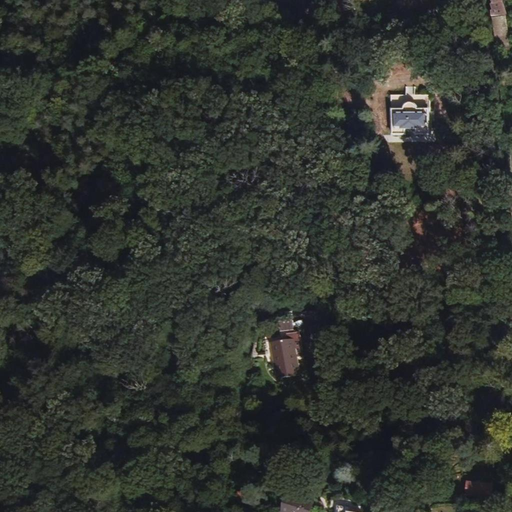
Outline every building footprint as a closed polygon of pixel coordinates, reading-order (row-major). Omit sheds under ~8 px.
[(503,1),(491,5),(492,17),(508,15),(503,1)] [(507,16),(492,17),(496,51),(510,51),(507,16)] [(431,96),(392,95),(392,110),(393,110),(393,137),(408,137),(408,133),(416,133),(416,136),(431,136),(430,110),(431,110),(431,96)] [(299,322),(287,323),(288,332),(300,331),(299,322)] [(321,352),(321,330),(304,329),(303,336),(303,351),(305,351),(321,352)] [(288,339),(289,343),(294,342),(297,361),(306,360),(305,351),(303,351),(303,336),(288,339)] [(272,345),(277,380),(300,377),(297,361),(294,342),(289,343),(272,345)] [(491,486),(475,484),(474,494),(490,496),(491,486)] [(312,511),(315,503),(319,488),(309,486),(305,501),(286,496),(282,511),(312,511)]
